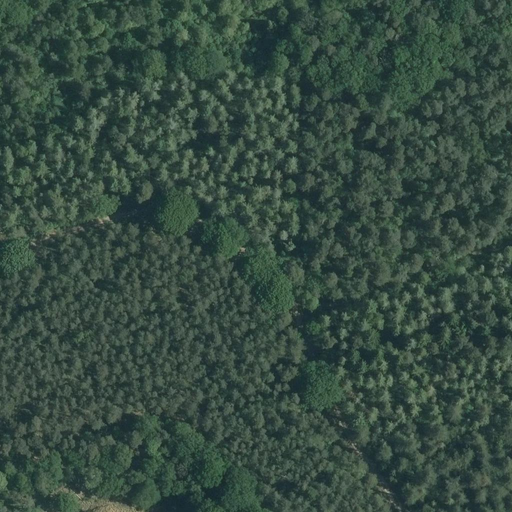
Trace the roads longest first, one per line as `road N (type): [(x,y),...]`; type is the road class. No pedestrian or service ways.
road 1 (track): [(404,511),(338,415),(281,285),(209,222),(164,208),(133,213),(63,231),(0,261)]
road 2 (track): [(296,314),(511,239)]
